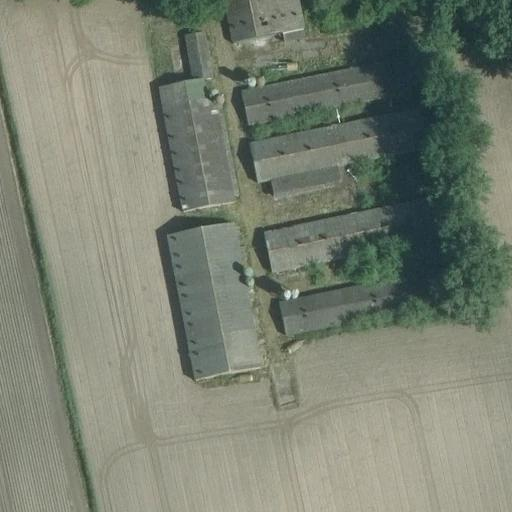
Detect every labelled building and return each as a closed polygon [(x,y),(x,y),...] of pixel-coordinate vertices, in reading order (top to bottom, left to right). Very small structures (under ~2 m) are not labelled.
[(306,38),(297,0),(224,0),(234,44),(281,34),(283,43),(306,38)] [(193,83),(210,80),(203,36),(186,38),(193,83)] [(247,125),(383,98),(417,91),(411,58),(241,93),(247,125)] [(182,213),(232,204),(212,98),(162,108),(182,213)] [(342,192),(337,167),(426,148),(418,110),(250,146),(258,183),(271,181),(277,206),(342,192)] [(272,274),(383,251),(445,238),(437,199),(264,235),(272,274)] [(255,375),(228,225),(169,236),(196,386),(255,375)] [(286,336),(383,316),(457,301),(450,269),(279,304),(286,336)]
